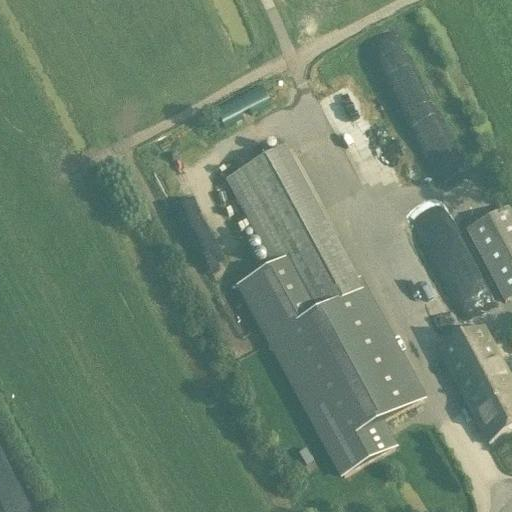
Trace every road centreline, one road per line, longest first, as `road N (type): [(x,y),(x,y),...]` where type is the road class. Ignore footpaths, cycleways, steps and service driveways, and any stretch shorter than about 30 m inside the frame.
road 1 (track): [(408,0),(74,167),(264,511)]
road 2 (track): [(373,290),(266,0)]
